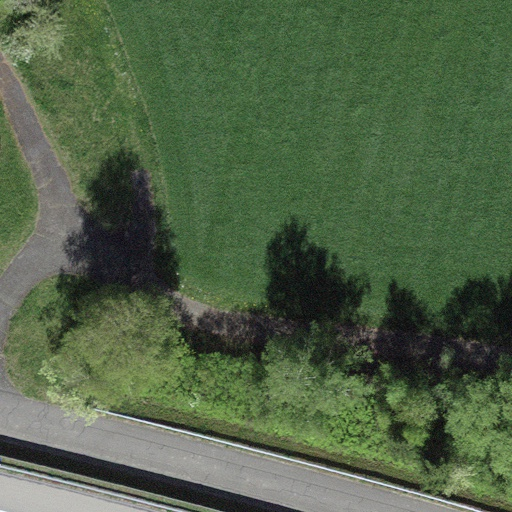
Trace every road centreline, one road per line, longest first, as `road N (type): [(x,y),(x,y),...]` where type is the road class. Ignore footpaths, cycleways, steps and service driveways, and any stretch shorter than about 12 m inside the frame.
road 1 (track): [(0,306),(32,264),(77,248),(214,321),(511,361)]
road 2 (unclassified): [(372,511),(0,418)]
road 3 (track): [(77,248),(0,72)]
